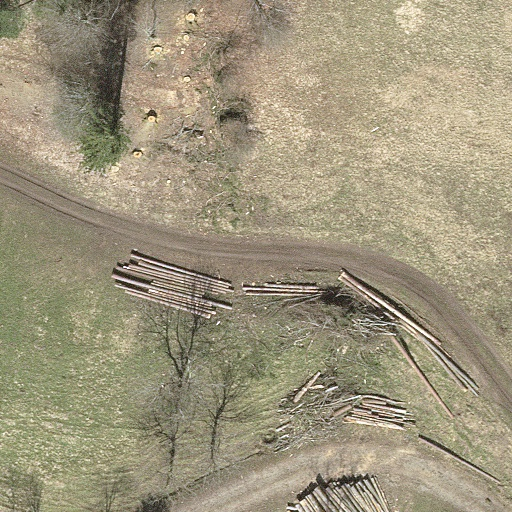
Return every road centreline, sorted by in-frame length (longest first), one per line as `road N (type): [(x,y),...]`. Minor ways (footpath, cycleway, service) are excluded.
road 1 (track): [(0,188),(143,246),(319,251),(397,277),(469,341),(511,397)]
road 2 (track): [(252,511),(364,473),(482,511)]
